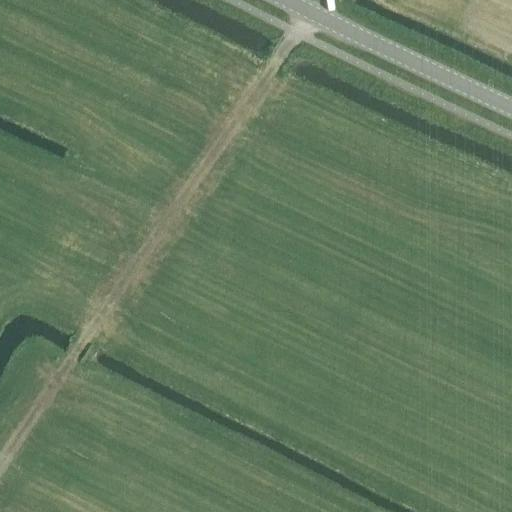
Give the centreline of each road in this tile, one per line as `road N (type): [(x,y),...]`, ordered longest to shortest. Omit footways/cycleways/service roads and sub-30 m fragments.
road 1 (track): [(0,465),(297,32)]
road 2 (tertiary): [(511,107),(282,0)]
